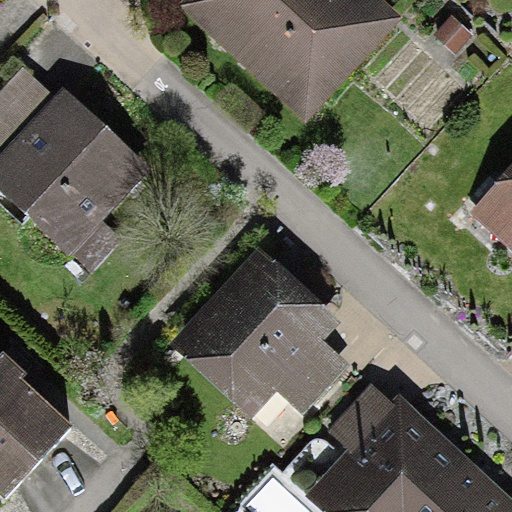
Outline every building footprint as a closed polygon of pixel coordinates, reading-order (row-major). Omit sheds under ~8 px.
[(200,0),(195,5),(265,70),(279,55),(319,92),(388,19),(367,0),(200,0)] [(140,169),(66,99),(0,168),(0,184),(66,247),(140,169)] [(511,180),(481,213),(511,242),(511,180)] [(322,324),(259,268),(186,348),(249,405),(272,380),(302,407),(340,365),(309,338),(322,324)] [(0,359),(0,476),(13,489),(69,431),(18,382),(24,376),(3,356),(0,359)] [(429,511),(464,476),(374,392),(333,436),(359,460),(327,495),(345,511),(429,511)] [(503,511),(464,476),(429,511),(503,511)]
